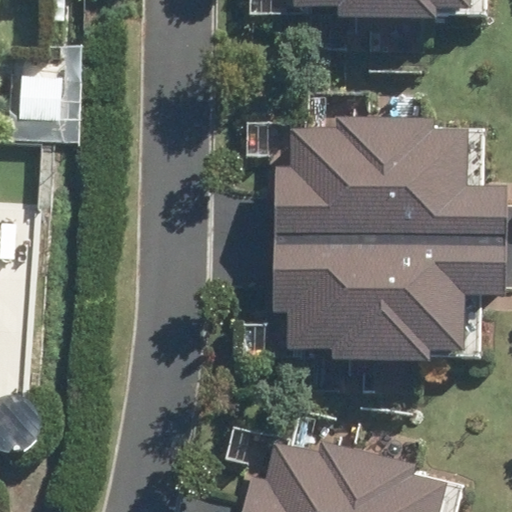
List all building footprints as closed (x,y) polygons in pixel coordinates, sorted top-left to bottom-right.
[(477,24),(477,0),(280,0),(280,13),(360,15),(360,22),(477,24)] [(28,75),(28,115),(71,117),(73,76),(28,75)] [(262,245),(484,250),(485,250),(486,200),(450,200),(451,145),(417,143),(418,134),(322,131),(321,140),(278,140),(277,177),(263,177),(262,245)] [(484,250),(262,245),(260,319),(272,319),(271,359),(317,361),(317,370),(411,372),(411,365),(445,365),(446,309),(483,310),(484,250)] [(305,457),(303,465),(260,454),(250,491),(238,487),(232,511),(423,511),(427,498),(394,489),(396,480),(305,457)]
